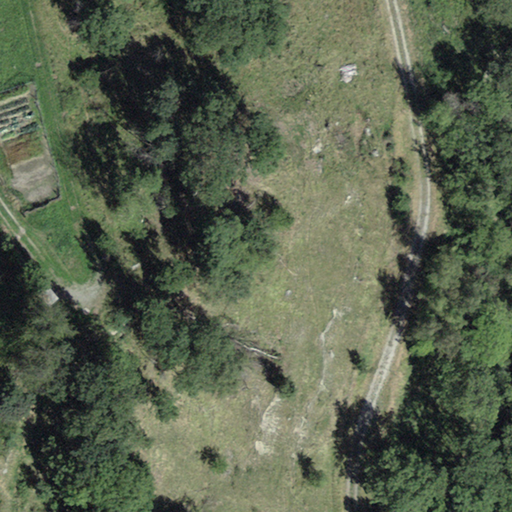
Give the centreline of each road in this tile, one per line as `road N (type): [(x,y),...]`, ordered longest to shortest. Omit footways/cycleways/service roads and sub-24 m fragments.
road 1 (track): [(353,511),(360,429),(391,350),(425,196),(392,0)]
road 2 (track): [(0,204),(74,287),(91,290),(100,275),(68,182),(26,0)]
